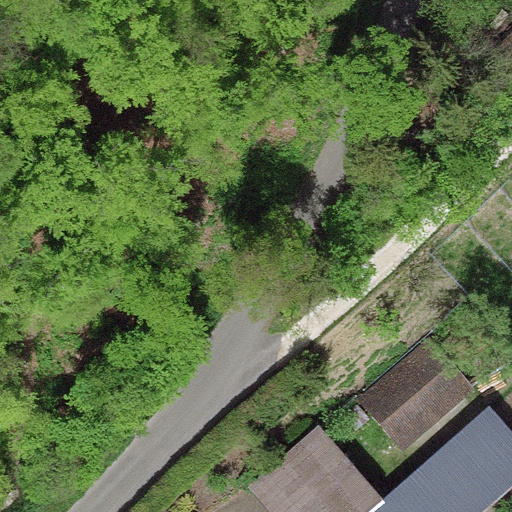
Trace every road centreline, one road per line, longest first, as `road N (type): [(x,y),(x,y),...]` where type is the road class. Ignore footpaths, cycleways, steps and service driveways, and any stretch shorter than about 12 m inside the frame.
road 1 (residential): [(353,135),(226,337),(81,511)]
road 2 (unclassified): [(411,0),(353,135)]
